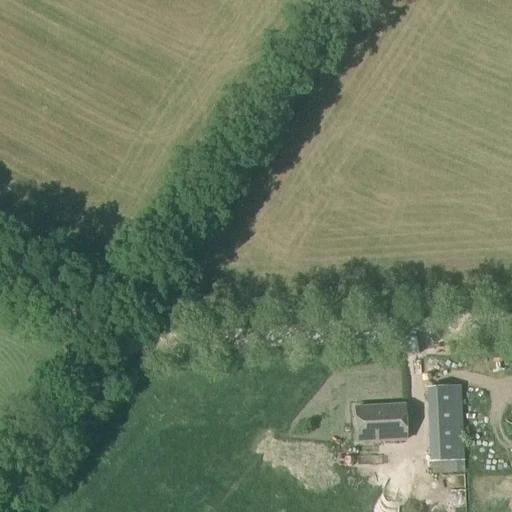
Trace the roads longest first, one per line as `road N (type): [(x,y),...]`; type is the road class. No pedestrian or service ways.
road 1 (unclassified): [(124,338),(355,0)]
road 2 (track): [(124,338),(511,322)]
road 3 (unclassified): [(0,490),(124,338)]
road 4 (unclassified): [(124,338),(0,273)]
